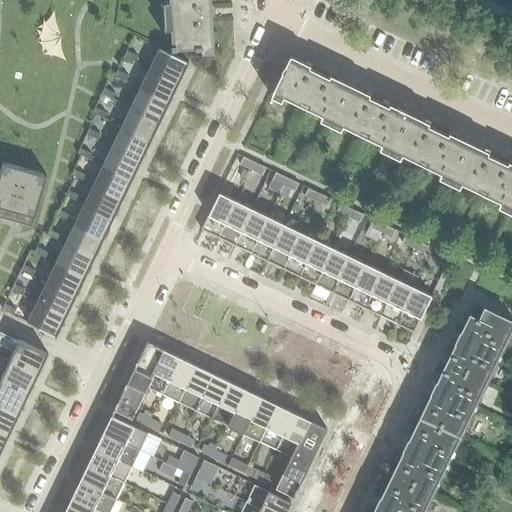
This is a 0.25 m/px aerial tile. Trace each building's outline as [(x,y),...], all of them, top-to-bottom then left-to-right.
[(167,0),(171,49),(194,48),(194,49),(200,48),(200,53),(213,53),(209,0),(167,0)] [(158,48),(149,69),(177,83),(187,62),(186,61),(182,60),(158,48)] [(134,62),(137,56),(126,51),(123,57),(134,62)] [(269,91),(326,119),(343,83),(287,56),(269,91)] [(177,83),(149,69),(139,88),(168,102),(177,83)] [(125,81),(127,76),(116,71),(114,76),(125,81)] [(326,119),(382,146),(400,111),(343,83),(326,119)] [(139,88),(130,108),(158,121),(168,102),(139,88)] [(112,99),(114,94),(103,89),(101,94),(112,99)] [(94,107),(92,113),(102,118),(105,113),(94,107)] [(158,121),(130,108),(120,127),(149,141),(158,121)] [(382,146),(439,174),(456,138),(400,111),(382,146)] [(120,127),(111,147),(140,160),(149,141),(120,127)] [(88,129),(86,134),(97,140),(99,134),(88,129)] [(439,174),(496,201),(511,167),(511,165),(456,138),(439,174)] [(140,160),(111,147),(102,166),(130,180),(140,160)] [(79,148),(76,154),(87,159),(90,153),(79,148)] [(263,168),(240,157),(237,164),(260,175),(263,168)] [(0,215),(30,225),(33,217),(34,217),(45,175),(1,163),(0,167),(0,215)] [(102,166),(92,185),(121,199),(130,180),(102,166)] [(511,167),(496,201),(511,209),(511,167)] [(73,170),(71,175),(81,180),(84,175),(73,170)] [(243,180),(247,173),(243,170),(239,177),(243,180)] [(292,191),(296,183),(273,172),(269,180),(292,191)] [(92,185),(88,195),(83,205),(112,219),(121,199),(92,185)] [(325,207),(328,199),(305,188),(302,196),(325,207)] [(65,196),(76,201),(78,196),(68,191),(65,196)] [(215,238),(233,201),(216,193),(198,230),(215,238)] [(249,209),(233,201),(215,238),(231,246),(249,209)] [(349,209),(338,204),(334,211),(346,217),(349,209)] [(83,205),(73,224),(102,238),(112,219),(83,205)] [(265,217),(249,209),(231,246),(248,253),(265,217)] [(349,209),(346,217),(357,222),(361,215),(349,209)] [(55,215),(66,221),(69,215),(58,210),(55,215)] [(282,225),(265,217),(248,253),(264,261),(282,225)] [(382,225),(370,219),(366,227),(378,232),(382,225)] [(102,238),(73,224),(64,244),(93,258),(102,238)] [(298,232),(282,225),(264,261),(280,269),(298,232)] [(382,225),(378,232),(389,238),(393,230),(382,225)] [(52,238),(57,240),(60,235),(49,229),(46,235),(52,238)] [(314,240),(298,232),(280,269),(296,277),(314,240)] [(399,242),(410,248),(414,241),(402,235),(399,242)] [(330,248),(314,240),(296,277),(313,285),(330,248)] [(422,254),(425,246),(414,241),(410,248),(422,254)] [(64,244),(55,263),(83,277),(93,258),(64,244)] [(33,252),(44,258),(47,252),(36,247),(33,252)] [(347,256),(330,248),(313,285),(329,293),(347,256)] [(444,264),(447,257),(436,251),(432,259),(444,264)] [(363,264),(347,256),(329,293),(345,301),(363,264)] [(83,277),(55,263),(45,283),(74,297),(83,277)] [(379,272),(363,264),(345,301),(361,308),(379,272)] [(20,270),(31,276),(33,270),(23,265),(20,270)] [(395,279),(379,272),(361,308),(378,316),(395,279)] [(412,287),(395,279),(378,316),(394,324),(412,287)] [(45,283),(36,302),(65,316),(74,297),(45,283)] [(11,290),(22,295),(24,290),(13,284),(11,290)] [(429,296),(412,287),(394,324),(411,332),(429,296)] [(65,316),(36,302),(26,322),(53,336),(55,337),(65,316)] [(4,304),(1,309),(12,315),(15,309),(4,304)] [(441,368),(477,385),(508,321),(483,309),(478,321),(466,315),(441,368)] [(8,361),(37,374),(47,353),(45,353),(18,340),(8,361)] [(127,376),(146,385),(162,351),(144,342),(127,376)] [(179,359),(162,351),(146,385),(145,387),(161,395),(179,359)] [(195,366),(179,359),(161,395),(177,403),(195,366)] [(8,361),(0,376),(0,380),(27,394),(37,374),(8,361)] [(210,374),(195,366),(177,403),(193,411),(210,374)] [(450,440),(477,385),(441,368),(415,423),(450,440)] [(226,382),(210,374),(193,411),(208,418),(226,382)] [(145,387),(146,385),(127,376),(111,410),(129,419),(145,387)] [(0,404),(18,413),(27,394),(0,380),(0,404)] [(208,418),(224,426),(242,389),(226,382),(208,418)] [(258,397),(242,389),(224,426),(240,434),(258,397)] [(274,404),(258,397),(240,434),(256,441),(274,404)] [(0,404),(0,428),(9,433),(18,413),(0,404)] [(290,412),(274,404),(256,441),(272,449),(290,412)] [(134,420),(145,426),(149,418),(151,414),(144,410),(142,414),(138,412),(134,420)] [(306,420),(290,412),(272,449),(288,457),(289,455),(306,420)] [(100,433),(137,450),(145,433),(108,416),(100,433)] [(160,423),(149,418),(145,426),(157,431),(160,423)] [(324,429),(306,420),(289,455),(308,463),(324,429)] [(388,478),(424,496),(450,440),(415,423),(388,478)] [(0,450),(9,433),(0,428),(0,450)] [(179,441),(182,434),(171,428),(167,436),(179,441)] [(129,467),(137,450),(100,433),(92,449),(129,467)] [(190,447),(193,439),(182,434),(179,441),(190,447)] [(199,451),(210,457),(215,449),(216,446),(208,442),(207,446),(203,444),(199,451)] [(84,465),(121,483),(129,467),(92,449),(84,465)] [(226,455),(215,449),(210,457),(222,463),(226,455)] [(180,456),(187,459),(195,463),(198,457),(183,450),(180,456)] [(308,463),(289,455),(288,457),(273,489),(291,497),(308,463)] [(168,456),(165,463),(174,467),(178,460),(168,456)] [(181,471),(182,470),(187,459),(180,456),(178,460),(174,467),(181,471)] [(189,474),(195,463),(187,459),(182,470),(189,474)] [(231,468),(245,473),(248,465),(235,459),(231,468)] [(199,465),(208,469),(215,473),(218,467),(202,460),(199,465)] [(177,469),(162,462),(158,471),(173,478),(177,469)] [(113,499),(121,483),(84,465),(77,481),(113,499)] [(194,477),(202,481),(208,469),(199,465),(194,477)] [(261,471),(248,465),(245,473),(258,479),(261,471)] [(210,484),(215,473),(208,469),(202,481),(210,484)] [(184,486),(189,474),(182,470),(181,471),(176,482),(184,486)] [(275,477),(261,471),(258,479),(271,485),(275,477)] [(194,477),(189,489),(197,492),(202,481),(194,477)] [(415,511),(424,496),(388,478),(371,511),(415,511)] [(77,481),(69,497),(98,511),(107,511),(113,499),(77,481)] [(252,485),(244,502),(264,511),(284,511),(289,503),(252,485)] [(166,503),(174,507),(179,495),(171,491),(166,503)] [(98,511),(69,497),(61,511),(98,511)] [(178,509),(183,511),(186,511),(191,502),(183,498),(178,509)] [(264,511),(244,502),(238,511),(264,511)] [(171,511),(174,507),(166,503),(161,511),(171,511)]
